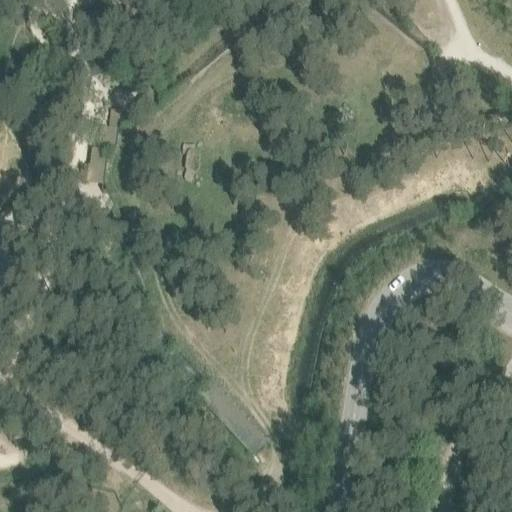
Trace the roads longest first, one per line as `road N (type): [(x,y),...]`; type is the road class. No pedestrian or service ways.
road 1 (track): [(188,511),(0,387)]
road 2 (track): [(447,511),(451,456),(474,414),(511,372)]
